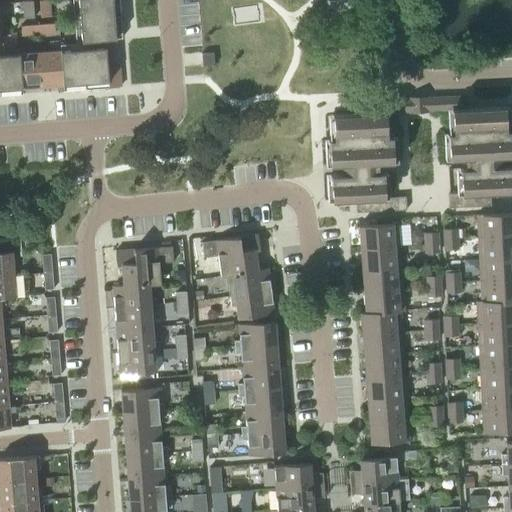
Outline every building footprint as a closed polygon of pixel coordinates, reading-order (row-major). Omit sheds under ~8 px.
[(26,0),(24,0),(24,1),(26,17),(35,16),(33,0),(26,0)] [(40,0),(41,16),(51,15),(49,0),(40,0)] [(119,0),(78,0),(82,48),(112,46),(111,38),(123,37),(119,0)] [(55,21),(39,23),(39,32),(56,31),(55,21)] [(22,24),(23,34),(39,32),(39,23),(22,24)] [(112,46),(82,48),(62,50),(65,84),(64,84),(64,90),(121,86),(120,65),(107,66),(107,62),(113,61),(112,46)] [(65,84),(62,50),(39,52),(41,85),(64,84),(65,84)] [(213,51),(202,52),(203,64),(214,63),(213,51)] [(41,85),(39,52),(19,53),(23,87),(41,85)] [(0,95),(23,93),(19,53),(0,54),(0,95)] [(500,155),(511,154),(511,153),(511,129),(505,129),(504,105),(466,107),(466,95),(426,97),(426,109),(452,107),(453,131),(448,131),(449,157),(460,157),(461,166),(460,166),(461,192),(448,193),(448,206),(490,204),(490,191),(511,190),(511,164),(501,165),(500,155)] [(391,134),(387,135),(386,111),(410,110),(410,97),(370,99),(371,112),(333,114),(334,137),(329,138),(330,164),(342,163),(342,173),(330,173),(332,199),(355,198),(356,211),(405,208),(405,195),(384,196),(383,170),(381,171),(381,161),(393,161),(391,134)] [(511,211),(476,213),(477,235),(511,232),(511,211)] [(359,224),(360,246),(398,243),(397,221),(359,224)] [(443,228),(443,238),(457,237),(456,227),(443,228)] [(424,232),(424,242),(437,241),(437,231),(424,232)] [(511,254),(511,232),(477,235),(478,256),(511,254)] [(227,275),(232,274),(232,273),(258,269),(258,268),(256,249),(260,248),(258,233),(202,240),(204,256),(218,254),(221,275),(227,275)] [(457,247),(457,237),(443,238),(444,248),(457,247)] [(438,251),(437,241),(424,242),(425,252),(438,251)] [(400,264),(398,243),(360,246),(362,267),(400,264)] [(122,264),(123,283),(123,284),(149,282),(149,284),(161,283),(159,262),(173,260),(172,245),(116,249),(117,265),(122,264)] [(0,274),(14,274),(12,251),(0,252),(0,274)] [(43,253),(44,271),(53,270),(51,253),(43,253)] [(511,276),(511,254),(478,256),(479,278),(511,276)] [(402,286),(400,264),(362,267),(364,289),(402,286)] [(232,274),(227,275),(229,295),(271,289),(268,266),(258,268),(258,269),(232,273),(232,274)] [(54,288),(53,270),(44,271),(46,288),(54,288)] [(445,272),(446,282),(460,282),(460,272),(445,272)] [(0,296),(15,295),(14,274),(0,274),(0,296)] [(424,276),(424,286),(440,285),(439,275),(424,276)] [(511,276),(479,278),(480,300),(480,301),(511,299),(511,276)] [(150,298),(149,284),(149,282),(123,284),(123,283),(113,284),(114,307),(156,304),(155,298),(150,298)] [(461,292),(460,282),(446,282),(446,292),(461,292)] [(440,296),(440,285),(424,286),(425,296),(440,296)] [(403,309),(402,286),(364,289),(365,311),(399,308),(399,310),(403,309)] [(274,312),(271,289),(229,295),(231,305),(236,304),(237,316),(274,312)] [(175,292),(175,302),(187,302),(186,291),(175,292)] [(0,297),(15,296),(15,295),(0,296),(0,318),(1,318),(0,302),(0,297)] [(46,296),(48,314),(56,313),(55,295),(46,296)] [(511,321),(511,299),(480,301),(480,300),(476,300),(477,323),(511,321)] [(187,314),(187,302),(175,302),(176,315),(187,314)] [(156,311),(156,304),(114,307),(116,329),(152,326),(151,312),(156,311)] [(401,331),(399,310),(399,308),(365,311),(360,311),(362,334),(401,331)] [(58,331),(56,313),(48,314),(49,331),(58,331)] [(442,315),(443,325),(457,325),(457,315),(442,315)] [(421,319),(422,329),(437,329),(436,319),(421,319)] [(234,339),(234,345),(276,342),(274,320),(237,323),(239,338),(234,339)] [(511,343),(511,321),(477,323),(478,345),(511,343)] [(458,335),(457,325),(443,325),(443,335),(458,335)] [(154,342),(152,326),(116,329),(118,350),(159,347),(159,341),(154,342)] [(438,339),(437,329),(422,329),(423,339),(438,339)] [(402,353),(401,331),(362,334),(363,356),(402,353)] [(174,335),(175,346),(186,346),(185,335),(174,335)] [(192,338),(193,349),(203,348),(203,337),(192,338)] [(50,339),(51,357),(60,356),(58,339),(50,339)] [(277,364),(276,342),(234,345),(235,352),(240,351),(241,367),(277,364)] [(511,364),(511,343),(478,345),(479,366),(511,364)] [(186,358),(186,346),(175,346),(176,358),(186,358)] [(160,355),(159,347),(118,350),(119,373),(155,370),(154,355),(160,355)] [(204,360),(203,348),(193,349),(194,361),(204,360)] [(404,374),(402,353),(363,356),(365,377),(404,374)] [(61,374),(60,356),(51,357),(52,374),(61,374)] [(444,358),(445,368),(459,368),(459,358),(444,358)] [(423,362),(424,372),(439,372),(438,362),(423,362)] [(279,386),(277,364),(241,367),(242,382),(237,382),(238,389),(279,386)] [(511,386),(511,364),(479,366),(480,388),(511,386)] [(460,378),(459,368),(445,368),(446,379),(460,378)] [(439,382),(439,372),(424,372),(425,382),(439,382)] [(405,396),(404,374),(365,377),(366,399),(405,396)] [(201,381),(202,393),(212,392),(211,380),(201,381)] [(0,404),(8,404),(7,382),(0,383),(0,404)] [(53,383),(55,400),(63,399),(62,382),(53,383)] [(121,389),(122,411),(164,408),(163,401),(157,402),(156,386),(121,389)] [(281,407),(279,386),(238,389),(238,395),(243,395),(244,410),(281,407)] [(511,408),(511,386),(480,388),(481,410),(511,408)] [(213,403),(212,392),(202,393),(203,404),(213,403)] [(187,396),(187,408),(198,407),(197,395),(187,396)] [(407,417),(405,396),(366,399),(368,420),(407,417)] [(65,417),(63,399),(55,400),(56,417),(65,417)] [(447,401),(448,411),(460,411),(460,401),(447,401)] [(0,427),(10,427),(8,404),(0,404),(0,427)] [(427,405),(428,415),(441,414),(440,404),(427,405)] [(199,418),(198,407),(187,408),(188,419),(199,418)] [(282,429),(281,407),(244,410),(245,425),(240,426),(241,432),(282,429)] [(164,414),(164,408),(122,411),(124,433),(160,430),(159,415),(164,414)] [(511,429),(511,408),(481,410),(482,431),(511,429)] [(461,421),(460,411),(448,411),(448,421),(461,421)] [(442,424),(441,414),(428,415),(428,425),(442,424)] [(408,439),(407,417),(368,420),(370,442),(408,439)] [(205,423),(206,435),(215,434),(215,423),(205,423)] [(284,452),(282,429),(241,432),(241,438),(247,438),(248,455),(284,452)] [(161,445),(160,430),(124,433),(126,454),(167,451),(166,444),(161,445)] [(216,445),(215,434),(206,435),(207,446),(216,445)] [(191,438),(192,449),(201,449),(200,437),(191,438)] [(500,453),(501,463),(511,462),(511,440),(506,441),(506,452),(500,453)] [(202,460),(201,449),(192,449),(193,460),(202,460)] [(167,458),(167,451),(126,454),(127,474),(163,471),(162,458),(167,458)] [(0,457),(0,479),(36,477),(34,460),(39,459),(39,454),(0,457)] [(348,469),(349,481),(404,477),(404,475),(397,475),(395,455),(359,457),(360,468),(348,469)] [(267,486),(267,488),(323,483),(322,471),(310,472),(309,462),(273,465),(274,485),(267,486)] [(511,484),(511,462),(501,463),(501,474),(507,474),(508,484),(511,484)] [(218,464),(209,465),(211,491),(220,490),(218,464)] [(164,485),(163,471),(127,474),(129,498),(170,495),(169,484),(164,485)] [(0,486),(1,501),(42,498),(42,493),(37,493),(36,477),(0,479),(0,486)] [(407,477),(404,477),(349,481),(350,493),(362,492),(363,502),(409,499),(407,477)] [(324,495),(323,483),(267,488),(268,490),(275,489),(276,509),(313,506),(312,496),(324,495)] [(511,506),(511,484),(508,484),(508,495),(502,496),(503,506),(511,506)] [(191,493),(193,511),(207,511),(205,491),(191,493)] [(171,506),(170,495),(129,498),(129,511),(165,511),(165,506),(171,506)] [(42,503),(42,498),(1,501),(2,511),(38,511),(38,503),(42,503)] [(241,500),(242,511),(250,511),(249,499),(241,500)] [(399,511),(399,500),(363,502),(363,511),(355,511),(399,511)]
